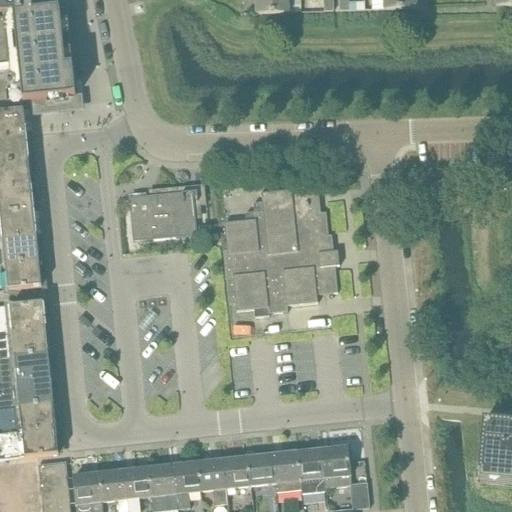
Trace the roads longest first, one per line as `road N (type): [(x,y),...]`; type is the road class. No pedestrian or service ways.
road 1 (residential): [(102,145),(49,149),(73,412),(99,436),(135,432)]
road 2 (residential): [(405,405),(377,132)]
road 3 (residential): [(405,405),(135,432)]
road 4 (residential): [(140,122),(154,137),(181,144),(377,132)]
road 5 (residential): [(377,132),(511,128)]
road 6 (residential): [(114,0),(140,122)]
